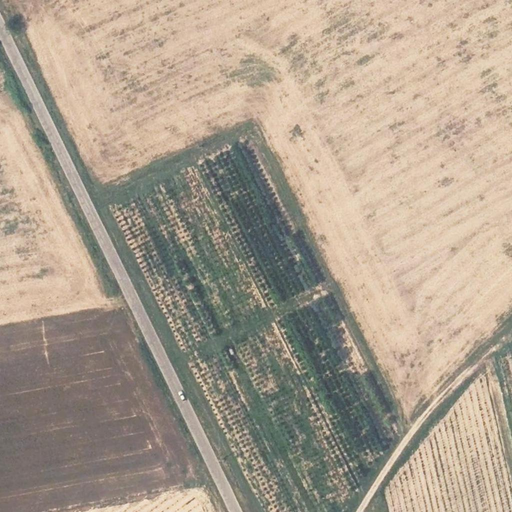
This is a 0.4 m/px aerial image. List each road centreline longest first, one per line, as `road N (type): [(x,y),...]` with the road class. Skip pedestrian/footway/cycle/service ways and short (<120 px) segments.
road 1 (unclassified): [(0,24),(235,511)]
road 2 (track): [(487,350),(426,414),(359,511)]
